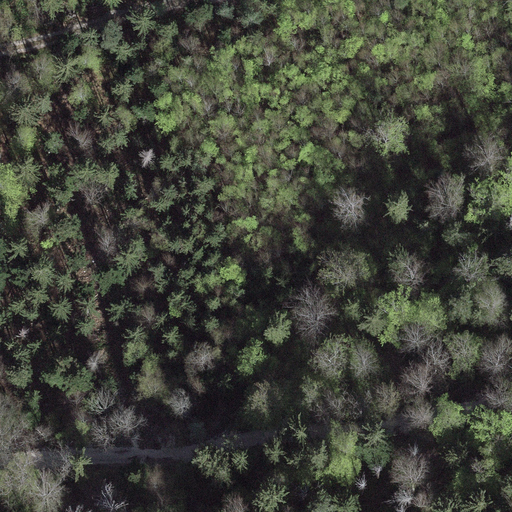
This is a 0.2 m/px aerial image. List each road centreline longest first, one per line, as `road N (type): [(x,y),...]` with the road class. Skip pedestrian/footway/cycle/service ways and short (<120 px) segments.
road 1 (track): [(511,400),(393,427),(275,434),(177,454),(0,463)]
road 2 (track): [(0,47),(171,0)]
